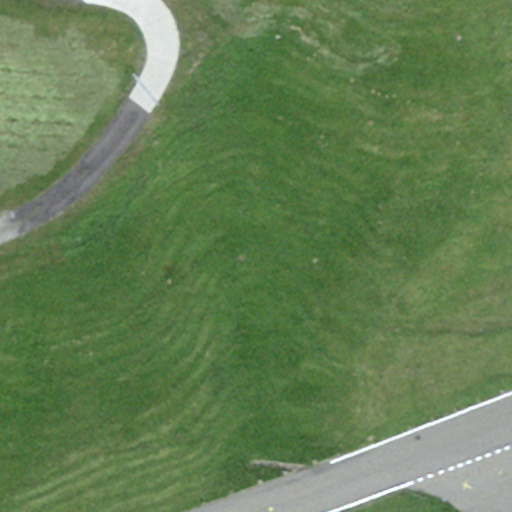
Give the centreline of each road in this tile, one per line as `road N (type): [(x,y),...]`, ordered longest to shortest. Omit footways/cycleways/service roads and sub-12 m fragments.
road 1 (track): [(110,0),(141,16),(158,39),(160,73),(127,135),(75,186),(0,230)]
road 2 (primary): [(267,511),(511,423)]
